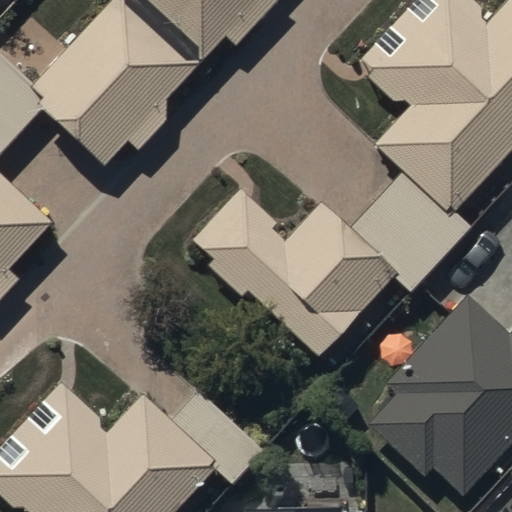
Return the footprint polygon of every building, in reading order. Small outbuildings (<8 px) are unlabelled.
[(136,0),(97,0),(25,76),(42,93),(99,147),(190,51),(136,0)] [(136,0),(190,51),(239,0),(136,0)] [(458,0),(407,0),(396,12),(511,118),(511,0),(497,0),(480,19),(458,0)] [(511,131),(511,118),(396,12),(363,48),(411,92),(374,132),(403,158),(448,200),(511,131)] [(0,116),(11,126),(42,93),(25,76),(0,53),(0,116)] [(0,138),(11,126),(0,116),(0,138)] [(371,193),(437,253),(469,219),(448,200),(403,158),(371,193)] [(0,250),(38,210),(0,175),(0,250)] [(437,253),(371,193),(343,223),(391,267),(409,283),(437,253)] [(232,194),(198,230),(320,343),(391,267),(343,223),(317,199),(281,238),(232,194)] [(511,312),(503,322),(462,283),(376,373),(391,386),(365,413),(420,465),(429,456),(455,482),(511,422),(511,312)] [(211,458),(230,476),(260,444),(195,383),(164,415),(211,458)] [(52,385),(18,421),(116,511),(160,511),(211,458),(164,415),(137,390),(101,429),(52,385)] [(116,511),(18,421),(0,441),(0,472),(32,503),(23,511),(116,511)] [(329,492),(233,495),(233,511),(360,511),(361,504),(329,504),(329,492)]
